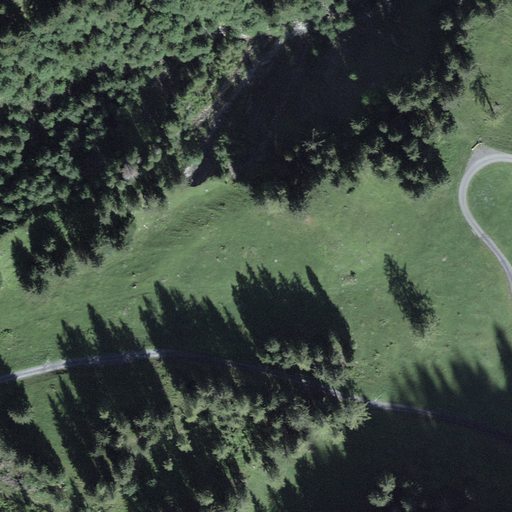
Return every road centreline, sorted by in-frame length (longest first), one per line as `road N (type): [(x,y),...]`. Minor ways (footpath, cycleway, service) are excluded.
road 1 (track): [(511,439),(175,353),(0,380)]
road 2 (track): [(511,158),(476,165),(463,197),(511,276)]
